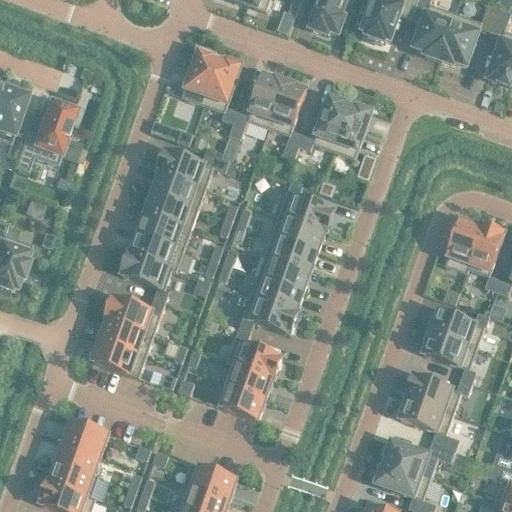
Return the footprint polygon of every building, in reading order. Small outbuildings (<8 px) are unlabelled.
[(221,0),(267,16),(272,0),(221,0)] [(322,0),(312,33),(328,38),(329,35),(339,39),(344,22),(341,21),(348,0),(322,0)] [(413,24),(421,1),(419,0),(375,0),(364,36),(368,38),(367,40),(384,46),(385,43),(391,45),(399,20),(413,24)] [(427,60),(440,64),(455,20),(430,11),(432,5),(421,1),(413,24),(423,28),(415,52),(428,56),(427,60)] [(294,2),(289,17),(296,19),(302,4),(294,2)] [(482,29),(455,20),(440,64),(453,69),(454,66),(468,70),(480,34),(492,38),(500,14),(488,10),(482,29)] [(489,83),(511,91),(511,87),(511,39),(506,37),(511,18),(500,14),(492,38),(504,42),(489,83)] [(199,54),(182,103),(204,110),(220,63),(215,61),(216,60),(199,54)] [(220,63),(204,110),(224,117),(226,111),(228,112),(243,70),(226,64),(226,65),(220,63)] [(249,119),(247,126),(249,127),(269,134),(286,85),(275,81),(275,83),(263,79),(249,119)] [(286,85),(269,134),(289,140),(291,134),(293,135),(307,94),(296,90),(296,89),(286,85)] [(6,91),(0,106),(0,146),(10,150),(6,160),(17,164),(18,164),(26,139),(15,135),(28,99),(26,98),(27,97),(15,92),(14,94),(6,91)] [(316,143),(313,150),(335,157),(351,110),(345,108),(346,107),(328,101),(314,142),(316,143)] [(17,164),(15,172),(28,177),(34,162),(58,170),(67,144),(68,144),(73,130),(72,130),(77,114),(72,112),(73,111),(57,105),(57,107),(52,105),(46,122),(45,121),(41,133),(42,134),(40,138),(29,134),(26,139),(18,164),(17,164)] [(351,110),(335,157),(356,164),(373,116),(357,111),(356,112),(351,110)] [(224,117),(222,124),(232,128),(237,115),(228,112),(226,111),(224,117)] [(232,128),(228,140),(243,145),(249,127),(247,126),(249,119),(237,115),(232,128)] [(289,140),(282,160),(296,164),(300,152),(305,139),(293,135),(291,134),(289,140)] [(182,135),(178,147),(190,151),(194,139),(182,135)] [(305,139),(300,152),(311,156),(313,150),(316,143),(314,142),(305,139)] [(206,195),(214,173),(226,177),(230,166),(206,157),(202,169),(166,156),(163,164),(158,178),(160,179),(206,195)] [(153,199),(199,215),(206,195),(160,179),(153,199)] [(324,186),(319,198),(331,202),(336,190),(324,186)] [(279,221),(325,237),(327,238),(335,216),(299,203),(303,192),(291,188),(279,221)] [(199,215),(153,199),(146,219),(192,235),(199,215)] [(225,224),(233,227),(238,211),(231,209),(225,224)] [(244,214),(239,229),(246,231),(252,216),(244,214)] [(139,238),(185,255),(192,235),(146,219),(139,238)] [(272,241),(318,257),(325,237),(279,221),(272,241)] [(0,291),(10,296),(11,293),(16,295),(20,285),(21,286),(27,269),(26,268),(32,250),(4,240),(9,228),(0,224),(0,291)] [(233,227),(225,224),(220,239),(227,242),(233,227)] [(475,230),(476,228),(466,224),(465,226),(462,225),(445,271),(468,279),(469,274),(468,274),(483,233),(482,232),(475,230)] [(246,231),(239,229),(233,244),(241,246),(246,231)] [(505,238),(483,230),(482,232),(483,233),(468,274),(469,274),(489,281),(490,281),(505,238)] [(185,255),(139,238),(132,258),(178,275),(185,255)] [(265,261),(311,277),(318,257),(272,241),(265,261)] [(211,264),(218,267),(224,252),(216,249),(211,264)] [(230,254),(224,269),(232,272),(237,257),(230,254)] [(177,276),(178,275),(132,258),(130,258),(122,280),(158,293),(154,304),(166,308),(170,297),(165,295),(173,274),(177,276)] [(311,277),(265,261),(258,281),(304,297),(311,277)] [(218,267),(211,264),(205,280),(213,282),(218,267)] [(232,272),(224,269),(219,284),(226,287),(232,272)] [(304,297),(258,281),(254,294),(251,301),(297,317),(300,309),(304,297)] [(497,297),(501,285),(490,281),(489,281),(485,293),(497,297)] [(497,297),(508,301),(511,291),(511,289),(501,285),(497,297)] [(456,309),(460,298),(448,294),(444,305),(456,309)] [(239,334),(251,338),(255,327),(291,340),(299,318),(297,317),(251,301),(239,334)] [(166,308),(154,304),(150,316),(114,303),(106,325),(108,325),(154,342),(166,308)] [(477,354),(485,333),(486,333),(490,322),(478,317),(474,329),(439,316),(435,327),(434,327),(430,338),(477,354)] [(101,346),(147,362),(154,342),(108,325),(101,346)] [(232,369),(273,384),(275,385),(283,363),(247,350),(251,338),(239,334),(231,356),(230,360),(227,368),(232,369)] [(465,373),(461,385),(472,389),(477,377),(470,375),(477,354),(430,338),(426,347),(428,348),(424,359),(465,373)] [(147,362),(101,346),(94,366),(139,382),(147,362)] [(188,353),(180,350),(175,365),(183,368),(188,353)] [(188,370),(196,372),(201,357),(194,355),(188,370)] [(229,391),(266,404),(273,384),(232,369),(225,390),(229,391)] [(162,390),(173,394),(177,383),(166,379),(162,390)] [(468,400),(472,389),(461,385),(457,396),(414,381),(406,402),(455,419),(462,398),(468,400)] [(191,401),(195,389),(183,385),(179,396),(180,397),(190,400),(191,401)] [(259,425),(266,404),(229,391),(222,412),(259,425)] [(406,402),(406,403),(408,404),(406,410),(404,410),(400,420),(402,421),(401,424),(436,437),(432,448),(456,457),(460,445),(447,440),(455,419),(406,402)] [(65,447),(102,460),(109,439),(72,427),(65,447)] [(391,446),(386,461),(387,462),(385,468),(431,484),(439,463),(452,468),(456,457),(432,448),(428,459),(391,446)] [(58,467),(94,480),(102,460),(65,447),(58,467)] [(151,455),(141,451),(140,451),(136,462),(148,466),(152,455),(151,455)] [(169,461),(158,457),(157,457),(153,469),(165,473),(169,461)] [(511,476),(511,458),(510,463),(497,458),(493,470),(511,476)] [(94,480),(58,467),(51,487),(92,502),(96,490),(99,482),(94,480)] [(436,511),(437,510),(424,505),(431,484),(385,468),(383,474),(382,473),(376,489),(413,502),(409,511),(436,511)] [(184,489),(230,505),(237,485),(191,469),(184,489)] [(509,511),(511,511),(511,476),(493,470),(489,481),(502,486),(495,507),(509,511)] [(129,494),(137,496),(142,481),(135,479),(129,494)] [(143,498),(150,501),(156,486),(148,483),(143,498)] [(92,502),(51,487),(48,487),(41,509),(49,511),(93,511),(96,504),(92,502)] [(181,511),(183,511),(227,511),(230,505),(184,489),(182,495),(180,500),(178,506),(183,508),(181,511)] [(132,511),(137,496),(129,494),(124,509),(132,511)] [(146,511),(150,501),(143,498),(137,511),(146,511)]
